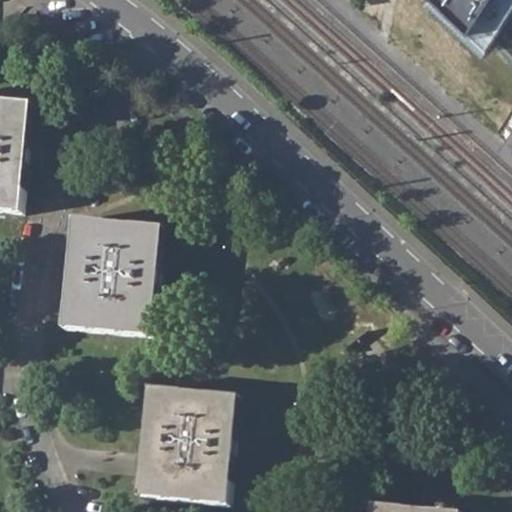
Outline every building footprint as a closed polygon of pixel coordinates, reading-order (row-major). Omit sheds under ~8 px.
[(511,5),(511,0),(451,0),(495,31),(511,5)] [(0,214),(28,217),(33,157),(37,107),(0,103),(0,214)] [(66,333),(158,341),(168,231),(77,223),(72,272),(66,333)] [(383,333),(353,341),(365,384),(395,375),(383,333)] [(141,501),(232,509),(241,399),(152,390),(147,438),(141,501)]
